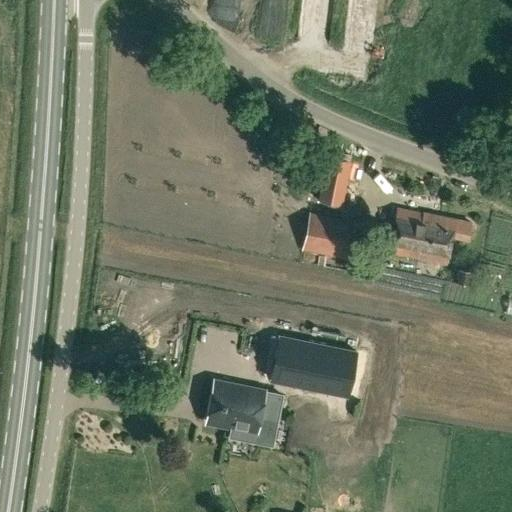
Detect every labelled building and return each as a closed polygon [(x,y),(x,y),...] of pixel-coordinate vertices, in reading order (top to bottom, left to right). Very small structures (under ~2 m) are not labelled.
[(329,154),(320,197),(343,202),(353,159),(329,154)] [(467,241),(471,222),(424,211),(423,213),(397,207),(388,250),(445,263),(451,237),(467,241)] [(354,260),(361,223),(310,211),(301,249),(354,260)] [(467,286),(469,272),(460,270),(457,284),(467,286)] [(363,354),(284,338),(276,382),(354,398),(363,354)] [(214,380),(206,420),(232,426),(229,436),(254,441),(259,416),(276,420),(282,394),(214,380)] [(172,405),(151,409),(157,441),(178,436),(172,405)] [(328,431),(328,445),(347,444),(346,431),(328,431)] [(276,498),(278,480),(260,479),(259,497),(276,498)]
